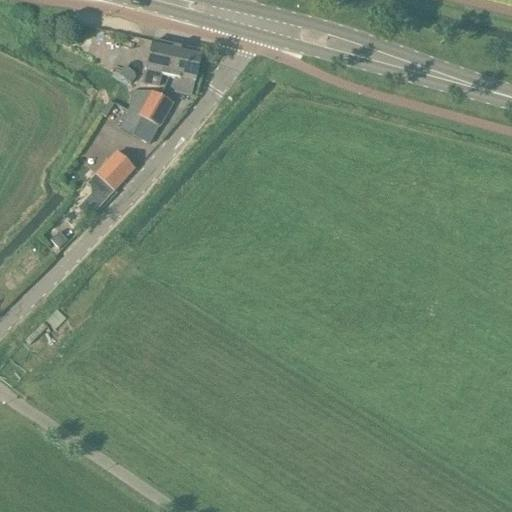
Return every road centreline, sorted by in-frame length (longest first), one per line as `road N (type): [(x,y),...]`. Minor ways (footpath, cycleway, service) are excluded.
road 1 (unclassified): [(0,323),(111,215),(211,98),(247,20)]
road 2 (tertiary): [(247,20),(511,96)]
